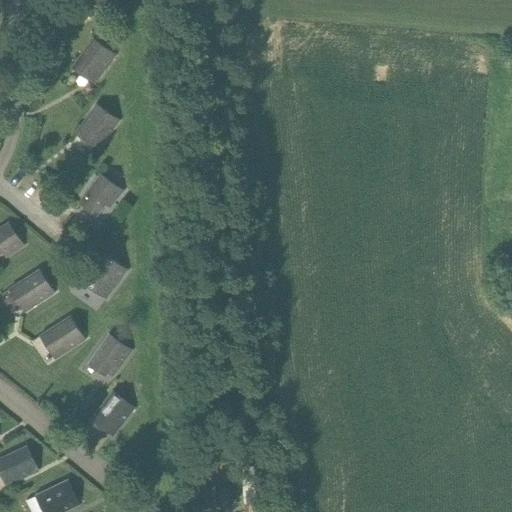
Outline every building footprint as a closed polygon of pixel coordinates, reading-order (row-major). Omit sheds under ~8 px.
[(104,0),(69,0),(68,1),(86,14),(94,2),(99,6),(104,0)] [(115,56),(92,39),(72,67),(89,79),(98,68),(103,72),(115,56)] [(119,122),(96,105),(76,133),(93,145),(101,134),(107,138),(119,122)] [(122,192),(100,175),(79,202),(96,215),(105,204),(110,208),(122,192)] [(23,247),(8,223),(0,228),(0,253),(2,252),(6,258),(23,247)] [(127,271),(104,255),(84,282),(101,295),(109,283),(115,288),(127,271)] [(54,294),(38,270),(9,289),(21,307),(33,299),(37,305),(54,294)] [(84,341),(69,317),(40,336),(52,353),(64,346),(67,352),(84,341)] [(131,352),(108,335),(88,363),(106,375),(114,364),(120,368),(131,352)] [(134,409),(112,392),(91,419),(108,432),(117,421),(122,425),(134,409)] [(25,447),(0,458),(0,473),(4,481),(17,475),(19,481),(38,472),(25,447)] [(241,476),(243,506),(255,506),(254,476),(241,476)] [(66,480),(36,495),(43,511),(50,511),(58,508),(59,511),(66,511),(79,506),(66,480)]
